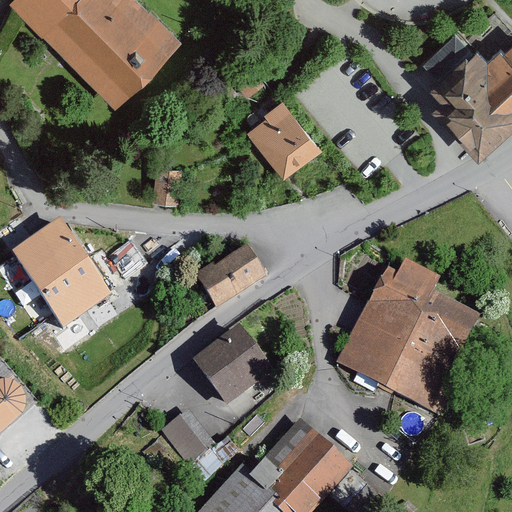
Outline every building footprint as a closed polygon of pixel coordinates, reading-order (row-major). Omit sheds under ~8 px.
[(20,0),(11,10),(121,111),(182,46),(132,0),(20,0)] [(511,51),(507,56),(502,51),(489,62),(481,53),(475,59),(457,38),(424,67),(440,85),(433,92),(444,104),(435,112),(482,165),(511,138),(511,51)] [(262,86),(245,64),(228,77),(245,99),(262,86)] [(322,153),(284,106),(247,135),(284,182),(322,153)] [(157,169),(152,204),(176,207),(180,171),(157,169)] [(154,269),(134,238),(108,255),(104,249),(82,264),(60,229),(13,259),(63,336),(104,310),(103,307),(118,297),(115,294),(154,269)] [(264,284),(247,255),(218,273),(215,268),(194,281),(215,314),(264,284)] [(443,288),(408,269),(400,283),(387,276),(336,371),(440,426),(471,367),(465,364),(485,326),(437,300),(443,288)] [(241,333),(196,367),(230,412),(275,379),(241,333)] [(0,388),(0,438),(22,420),(25,413),(26,405),(23,397),(17,391),(10,388),(2,388),(0,388)] [(212,450),(188,416),(161,436),(185,469),(212,450)] [(320,511),(355,474),(302,425),(264,466),(268,470),(256,483),(242,470),(203,511),(320,511)]
